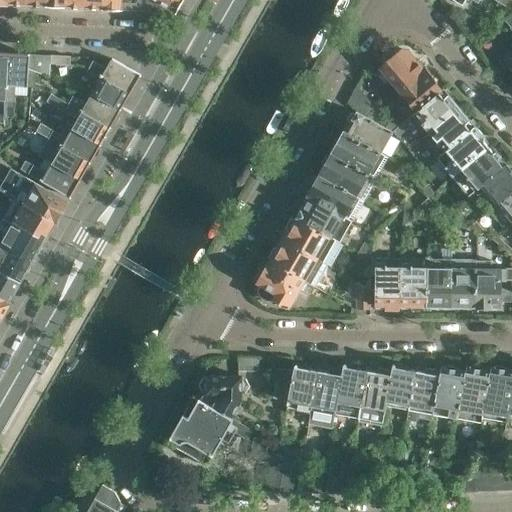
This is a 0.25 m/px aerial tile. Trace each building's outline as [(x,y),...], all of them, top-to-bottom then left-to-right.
[(103,9),(103,0),(83,0),(84,8),(103,9)] [(103,0),(103,9),(103,10),(122,11),(122,10),(122,6),(122,0),(103,0)] [(122,0),(122,6),(122,10),(161,13),(161,4),(176,14),(184,0),(122,0)] [(385,73),(384,74),(398,90),(424,69),(422,67),(424,65),(419,59),(417,61),(408,51),(403,50),(394,57),(389,56),(383,61),(383,66),(381,68),(385,73)] [(0,52),(0,122),(5,123),(5,117),(6,101),(6,85),(8,85),(10,53),(0,52)] [(6,85),(6,101),(5,117),(12,117),(14,117),(15,95),(27,96),(27,86),(28,86),(29,69),(29,54),(10,53),(8,85),(6,85)] [(29,69),(38,73),(49,76),(51,63),(51,55),(29,54),(29,69)] [(51,55),(51,63),(70,66),(71,56),(51,55)] [(93,61),(89,69),(102,76),(102,75),(131,92),(141,75),(114,59),(111,64),(110,63),(106,68),(93,61)] [(38,73),(29,69),(28,86),(35,87),(38,73)] [(97,84),(92,93),(121,110),(131,92),(102,75),(102,76),(89,69),(84,76),(97,84)] [(424,69),(398,90),(402,96),(397,100),(396,106),(407,118),(415,111),(442,90),(430,76),(432,74),(427,69),(426,71),(424,69)] [(415,111),(413,114),(404,121),(398,127),(393,131),(396,135),(409,126),(410,128),(415,124),(425,135),(457,109),(447,97),(450,95),(444,88),(442,90),(415,111)] [(69,103),(52,94),(44,91),(40,97),(47,101),(77,119),(72,128),(101,145),(111,127),(69,103)] [(73,95),(69,103),(111,127),(121,110),(92,93),(86,103),(73,95)] [(366,116),(375,109),(369,101),(357,111),(366,116)] [(375,109),(366,116),(371,119),(374,121),(383,114),(377,107),(375,109)] [(457,109),(425,135),(441,155),(446,151),(445,150),(475,125),(469,119),(467,121),(457,109)] [(349,123),(344,132),(378,151),(381,153),(393,132),(392,131),(374,121),(371,119),(366,116),(357,111),(356,113),(350,114),(347,119),(349,123)] [(41,122),(36,130),(91,162),(101,145),(72,128),(66,137),(54,131),(41,122)] [(393,131),(398,127),(393,122),(388,126),(393,131)] [(446,151),(441,155),(437,158),(453,176),(488,146),(483,140),(484,136),(475,125),(445,150),(446,151)] [(91,162),(36,130),(29,126),(25,133),(32,137),(31,139),(45,146),(50,149),(45,159),(80,179),(91,162)] [(337,145),(332,153),(377,178),(389,157),(381,153),(378,151),(344,132),(343,134),(338,135),(335,141),(337,145)] [(21,138),(18,143),(26,148),(29,142),(21,138)] [(488,146),(453,176),(469,195),(472,193),(480,187),(503,167),(502,166),(507,163),(498,152),(495,153),(488,146)] [(325,166),(321,174),(364,199),(377,178),(332,153),(331,155),(329,154),(327,154),(322,163),(323,165),(325,166)] [(33,165),(28,173),(41,181),(66,195),(66,194),(70,197),(80,179),(45,159),(39,168),(33,165)] [(26,160),(21,168),(21,169),(28,173),(33,165),(26,160)] [(480,187),(472,193),(488,211),(489,211),(495,205),(494,204),(511,188),(511,168),(511,169),(507,163),(502,166),(503,167),(480,187)] [(314,187),(309,194),(353,219),(364,199),(321,174),(319,176),(315,177),(311,183),(314,187)] [(27,177),(15,198),(56,221),(68,201),(62,198),(62,197),(35,181),(35,182),(27,177)] [(495,205),(489,211),(497,220),(501,217),(508,226),(511,222),(511,188),(494,204),(495,205)] [(301,208),(295,218),(304,222),(340,242),(353,219),(309,194),(307,197),(303,198),(299,204),(301,208)] [(15,198),(3,218),(43,241),(54,222),(55,223),(56,221),(15,198)] [(428,199),(415,210),(440,219),(443,217),(428,199)] [(392,200),(386,212),(394,216),(404,206),(392,200)] [(405,207),(404,222),(413,223),(414,211),(405,207)] [(0,243),(31,262),(43,241),(3,218),(0,216),(0,243)] [(452,224),(465,229),(469,226),(461,217),(452,224)] [(289,230),(284,238),(324,260),(330,250),(333,251),(339,241),(304,222),(295,218),(294,220),(291,218),(285,228),(289,230)] [(475,220),(469,226),(465,229),(477,234),(483,229),(475,220)] [(272,258),(271,260),(316,285),(329,263),(284,238),(278,249),(274,247),(269,257),(272,258)] [(358,253),(371,261),(373,248),(364,243),(358,253)] [(0,270),(20,282),(31,262),(0,244),(0,270)] [(511,248),(508,245),(503,249),(510,255),(511,253),(511,248)] [(375,266),(375,296),(375,305),(386,305),(386,309),(399,309),(399,305),(400,305),(401,258),(376,257),(375,266)] [(401,258),(400,305),(410,306),(410,309),(425,310),(425,306),(427,306),(427,258),(401,258)] [(427,258),(427,306),(430,306),(433,308),(439,308),(440,306),(450,306),(451,259),(427,258)] [(451,259),(450,306),(461,306),(464,308),(471,309),(473,306),(476,306),(477,259),(451,259)] [(492,260),(477,259),(476,306),(479,306),(481,309),(487,309),(489,307),(501,307),(501,299),(502,280),(506,280),(507,279),(511,278),(511,268),(503,268),(502,268),(492,268),(492,260)] [(306,280),(271,260),(260,280),(261,284),(257,290),(259,299),(268,301),(273,299),(287,307),(290,306),(294,301),(301,289),(306,280)] [(0,297),(8,302),(20,282),(0,270),(0,297)] [(369,279),(359,274),(356,278),(366,284),(369,279)] [(356,278),(356,308),(371,309),(371,287),(366,284),(356,278)] [(0,319),(9,303),(8,302),(0,297),(0,319)] [(242,359),(242,370),(258,370),(258,359),(242,359)] [(288,401),(289,401),(287,406),(310,411),(311,405),(319,370),(311,369),(312,367),(310,365),(303,363),(296,363),(295,364),(292,376),(288,401)] [(334,409),(333,413),(358,418),(367,370),(361,369),(351,363),(344,364),(342,370),(341,370),(334,409)] [(392,365),(385,405),(407,409),(415,370),(408,369),(409,366),(402,363),(393,364),(392,365)] [(367,370),(358,418),(359,418),(358,422),(380,427),(384,410),(385,405),(392,365),(391,370),(380,368),(374,371),(367,370)] [(435,405),(433,414),(457,418),(459,409),(458,409),(465,372),(458,370),(455,366),(446,365),(440,367),(440,370),(434,405),(435,405)] [(459,409),(457,418),(481,423),(482,417),(483,414),(482,414),(490,368),(489,372),(483,371),(480,366),(472,365),(466,368),(465,372),(458,409),(459,409)] [(490,368),(482,414),(483,414),(482,417),(507,421),(508,416),(507,416),(511,386),(511,371),(507,370),(505,366),(495,365),(490,368)] [(319,370),(311,405),(310,411),(332,415),(334,409),(341,370),(329,368),(326,370),(325,371),(319,370)] [(415,370),(407,409),(433,414),(435,405),(434,405),(440,370),(428,368),(423,370),(423,371),(415,370)] [(288,401),(292,376),(279,373),(274,398),(288,401)] [(204,395),(201,400),(232,418),(242,401),(242,394),(246,393),(250,385),(246,378),(243,377),(243,376),(205,375),(200,384),(204,395)] [(232,418),(201,400),(199,399),(188,417),(183,414),(170,436),(180,443),(188,440),(191,442),(186,452),(192,456),(207,465),(212,455),(222,438),(229,442),(235,432),(245,438),(251,429),(233,419),(232,418)] [(465,457),(473,457),(477,436),(470,435),(465,457)] [(260,463),(271,465),(274,444),(264,442),(265,438),(254,436),(250,457),(261,459),(260,463)] [(271,465),(266,490),(279,491),(280,490),(287,448),(287,446),(274,444),(271,465)] [(287,448),(280,490),(293,492),(300,452),(287,448)] [(398,463),(396,474),(408,472),(408,450),(401,449),(398,463)] [(443,458),(429,455),(427,468),(442,464),(443,458)] [(375,464),(372,478),(396,474),(398,463),(388,462),(387,465),(375,464)] [(331,466),(327,486),(346,483),(348,469),(331,466)] [(348,469),(346,483),(372,478),(369,467),(349,469),(348,469)] [(497,468),(485,469),(486,491),(498,490),(497,468)] [(510,468),(497,468),(498,490),(511,490),(510,468)] [(305,469),(302,491),(321,494),(324,471),(305,469)] [(459,470),(461,492),(474,491),(473,469),(459,470)] [(485,469),(473,469),(474,491),(486,491),(485,469)] [(95,498),(87,511),(121,511),(125,505),(120,502),(120,501),(115,491),(103,484),(95,498)]
